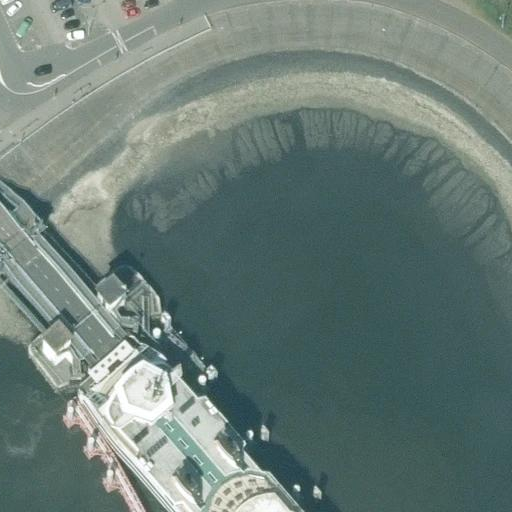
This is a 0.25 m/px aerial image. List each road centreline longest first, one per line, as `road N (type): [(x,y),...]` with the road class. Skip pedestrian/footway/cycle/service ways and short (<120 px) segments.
road 1 (unclassified): [(193,4),(41,69),(17,59),(0,24)]
road 2 (unclassified): [(391,0),(511,59)]
